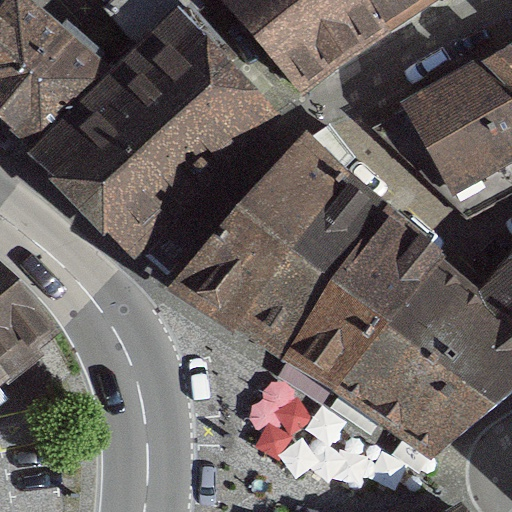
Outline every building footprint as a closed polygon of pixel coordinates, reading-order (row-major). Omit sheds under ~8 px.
[(108,84),(212,179),(272,116),(198,24),(208,12),(198,0),(119,0),(109,10),(143,47),(108,84)] [(226,0),(303,91),(388,32),(368,0),(226,0)] [(368,0),(388,32),(439,0),(368,0)] [(108,84),(17,6),(0,24),(0,123),(42,160),(108,84)] [(511,53),(478,73),(511,105),(511,53)] [(511,105),(478,73),(374,132),(470,220),(511,197),(511,105)] [(108,84),(42,160),(137,256),(212,179),(108,84)] [(301,142),(179,284),(243,324),(345,186),(350,180),(344,172),(356,160),(330,127),(301,142)] [(441,265),(345,186),(243,324),(286,356),(341,387),(441,265)] [(511,258),(476,300),(511,349),(511,258)] [(511,349),(476,300),(441,265),(341,387),(437,459),(511,392),(511,349)] [(0,385),(58,340),(31,305),(17,288),(0,270),(0,385)]
